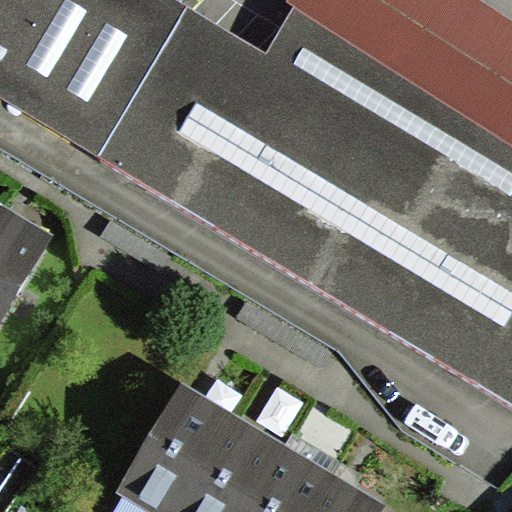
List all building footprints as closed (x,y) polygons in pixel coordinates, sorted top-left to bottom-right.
[(298,0),(290,11),(293,13),(266,59),(165,0),(0,0),(0,100),(511,401),(511,28),(468,0),(298,0)] [(0,212),(0,328),(51,244),(0,212)] [(131,511),(178,511),(231,423),(184,395),(119,504),(131,511)] [(231,423),(178,511),(246,511),(281,452),(231,423)] [(309,511),(329,480),(281,452),(246,511),(309,511)] [(329,480),(309,511),(383,511),(384,510),(329,480)]
